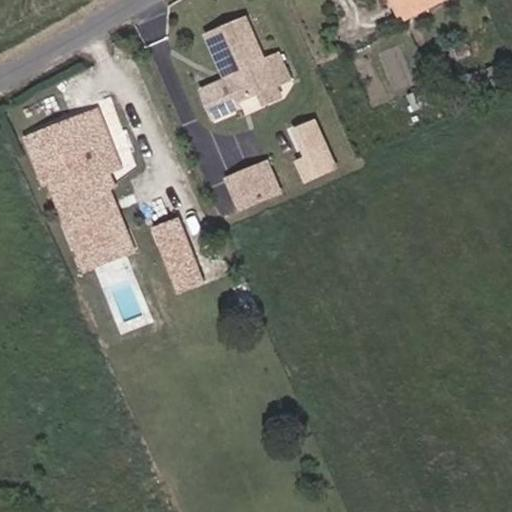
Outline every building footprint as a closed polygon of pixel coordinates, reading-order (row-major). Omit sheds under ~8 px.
[(399,0),(406,13),(432,0),(399,0)] [(219,122),(246,111),(244,106),(265,97),(281,91),(295,85),(284,60),(270,65),(252,23),(214,40),(228,74),(233,72),(237,80),(235,84),(208,96),(219,122)] [(281,91),(265,97),(270,110),(286,103),(281,91)] [(98,143),(112,137),(98,109),(46,133),(47,135),(68,179),(68,180),(75,177),(86,201),(103,193),(99,184),(114,177),(98,143)] [(297,125),(309,153),(299,157),(309,181),(344,166),(321,115),(297,125)] [(68,179),(47,135),(29,143),(49,187),(61,182),(68,179)] [(98,143),(114,177),(128,171),(112,137),(98,143)] [(253,175),(266,203),(286,195),(272,165),(253,175)] [(253,175),(243,180),(256,208),(266,203),(253,175)] [(86,201),(75,177),(68,180),(68,179),(61,182),(73,208),(86,201)] [(256,208),(243,180),(232,185),(244,214),(256,208)] [(178,217),(158,227),(179,273),(172,276),(178,291),(186,287),(206,278),(178,217)]
